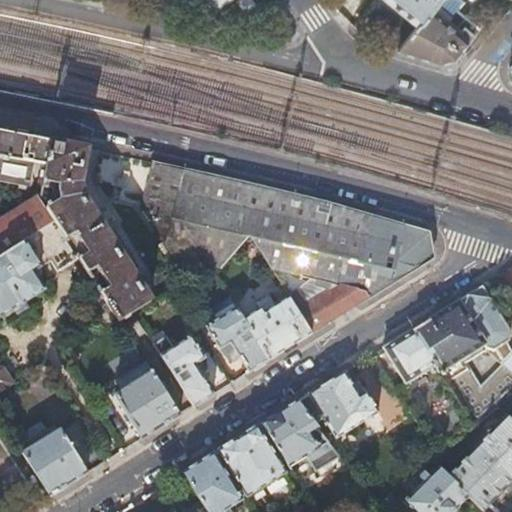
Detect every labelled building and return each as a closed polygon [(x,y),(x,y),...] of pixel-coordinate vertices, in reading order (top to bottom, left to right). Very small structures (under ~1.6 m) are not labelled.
[(200,0),(209,13),(229,0),(200,0)] [(440,0),(385,0),(418,27),(440,0)] [(439,64),(456,58),(479,30),(441,0),(440,0),(418,27),(398,52),(439,64)] [(41,120),(0,111),(0,140),(1,141),(0,148),(0,179),(19,184),(19,188),(24,189),(25,185),(28,185),(34,162),(48,164),(52,142),(38,140),(41,120)] [(57,222),(78,255),(101,291),(110,304),(122,323),(136,313),(152,303),(84,197),(82,185),(89,149),(52,142),(48,164),(44,187),(53,189),(57,203),(48,208),(57,222)] [(341,207),(152,164),(142,207),(158,231),(237,248),(249,235),(289,297),(311,333),(433,258),(429,233),(341,207)] [(0,221),(0,257),(25,242),(38,234),(56,222),(41,200),(39,196),(0,221)] [(0,257),(0,318),(45,290),(39,279),(42,277),(43,270),(56,262),(60,268),(78,255),(57,222),(56,222),(38,234),(25,242),(0,257)] [(511,263),(495,279),(511,296),(511,263)] [(474,428),(500,408),(511,395),(511,351),(507,343),(510,341),(511,332),(483,286),(413,329),(436,366),(474,428)] [(110,304),(101,291),(91,297),(100,310),(110,304)] [(270,359),(311,333),(289,297),(265,312),(262,308),(244,319),(270,359)] [(250,372),(270,359),(244,319),(237,308),(209,327),(222,348),(232,342),(250,372)] [(413,329),(384,348),(405,385),(436,366),(413,329)] [(163,356),(194,406),(213,395),(196,365),(205,359),(192,338),(163,356)] [(115,396),(142,439),(180,415),(148,365),(122,381),(127,389),(115,396)] [(0,390),(9,385),(0,370),(0,390)] [(344,373),(309,395),(336,438),(377,412),(366,392),(359,397),(344,373)] [(298,401),(262,423),(295,473),(309,464),(306,458),(319,449),(312,439),(322,433),(298,401)] [(469,497),(484,511),(485,511),(511,486),(511,419),(508,416),(448,476),(469,497)] [(62,433),(83,466),(102,454),(81,421),(62,433)] [(41,423),(14,441),(18,448),(49,497),(88,473),(83,466),(62,433),(60,430),(57,432),(54,434),(50,429),(47,431),(41,423)] [(258,426),(219,450),(248,498),(286,473),(258,426)] [(402,445),(420,472),(422,470),(433,461),(439,456),(422,431),(402,445)] [(213,454),(182,473),(206,511),(230,511),(229,509),(243,501),(213,454)] [(402,486),(412,497),(405,505),(412,511),(454,511),(469,497),(448,476),(441,469),(431,479),(422,470),(420,472),(402,486)] [(384,500),(390,495),(402,486),(392,474),(368,492),(378,505),(384,500)] [(378,505),(383,511),(400,511),(402,511),(390,495),(384,500),(378,505)]
